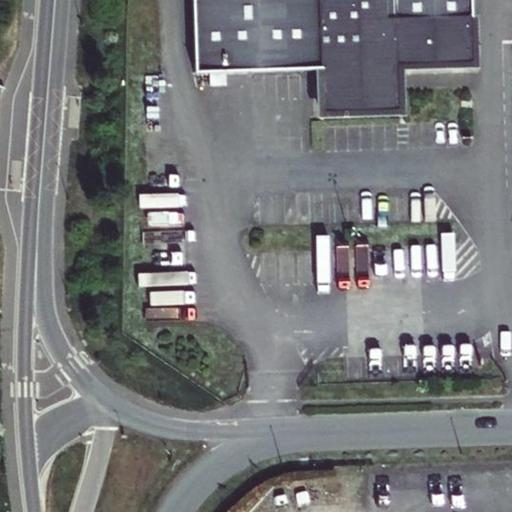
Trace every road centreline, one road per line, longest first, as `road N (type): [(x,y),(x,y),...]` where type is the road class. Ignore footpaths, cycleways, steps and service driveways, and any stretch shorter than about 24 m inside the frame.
road 1 (tertiary): [(37,211),(26,290),(27,470)]
road 2 (tertiary): [(37,211),(54,0)]
road 3 (residential): [(320,428),(190,430),(130,418)]
road 4 (unclassified): [(511,424),(320,428)]
road 5 (residential): [(320,428),(225,460),(174,511)]
road 6 (tertiary): [(72,371),(46,313),(37,211)]
